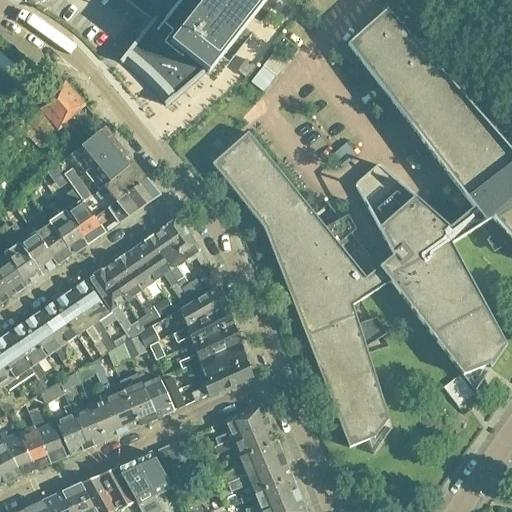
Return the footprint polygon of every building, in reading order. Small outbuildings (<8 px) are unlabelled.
[(128,0),(138,8),(146,13),(154,19),(122,64),(123,63),(141,77),(150,86),(165,103),(163,106),(165,108),(167,106),(177,118),(186,127),(211,156),(264,110),(219,67),(250,24),(269,0),(128,0)] [(451,245),(492,219),(511,241),(511,153),(386,11),(347,45),(473,209),(449,228),(378,165),(355,186),(393,256),(365,278),(248,133),(212,165),(263,228),(349,448),(374,438),(389,419),(352,306),(390,282),(460,374),(462,376),(488,366),(490,369),(506,346),(451,245)] [(274,49),(250,81),(263,91),(287,60),(274,49)] [(58,131),(85,106),(64,82),(58,87),(49,98),(20,133),(28,139),(46,117),(57,130),(58,131)] [(130,160),(104,128),(76,151),(102,183),(105,187),(106,186),(133,164),(130,160)] [(345,142),(330,156),(341,168),(356,155),(345,142)] [(116,202),(146,180),(133,164),(106,186),(105,187),(104,187),(95,194),(100,200),(109,194),(116,202)] [(79,179),(73,170),(64,175),(70,185),(79,179)] [(85,188),(79,179),(70,185),(74,189),(77,194),(85,188)] [(118,224),(159,196),(146,180),(116,202),(117,204),(111,208),(109,212),(118,224)] [(91,198),(85,188),(77,194),(83,203),(91,198)] [(87,245),(104,234),(83,203),(77,194),(74,189),(66,195),(74,207),(65,213),(87,245)] [(42,215),(43,216),(71,257),(87,245),(65,213),(57,219),(51,209),(42,215)] [(56,267),(71,257),(43,216),(37,220),(44,230),(35,236),(56,267)] [(200,250),(178,219),(162,230),(163,230),(184,262),(187,266),(196,259),(203,269),(209,265),(200,251),(200,250)] [(25,288),(40,277),(13,237),(8,229),(6,224),(0,228),(0,233),(9,247),(11,246),(13,250),(4,256),(25,288)] [(13,237),(40,277),(56,267),(35,236),(27,242),(15,224),(8,229),(13,237)] [(176,282),(183,277),(176,267),(184,262),(163,230),(153,237),(153,236),(147,240),(176,282)] [(147,240),(143,243),(143,244),(135,249),(134,249),(132,250),(132,251),(155,282),(164,276),(182,304),(189,299),(182,290),(176,282),(147,240)] [(155,282),(132,251),(124,257),(123,256),(118,260),(145,299),(150,296),(145,288),(155,282)] [(25,288),(4,256),(0,258),(0,282),(10,298),(25,288)] [(145,299),(118,260),(114,262),(115,263),(104,270),(126,302),(135,296),(147,315),(139,321),(143,328),(157,319),(145,299)] [(126,302),(104,270),(104,269),(88,280),(126,335),(130,341),(139,336),(146,332),(143,328),(139,321),(130,327),(117,308),(125,302),(126,302)] [(203,291),(196,281),(182,290),(189,299),(203,291)] [(0,282),(0,305),(10,298),(0,282)] [(107,315),(85,282),(84,283),(84,284),(74,290),(69,293),(110,354),(117,349),(113,343),(98,321),(107,315)] [(187,325),(225,306),(218,288),(181,310),(185,318),(187,325)] [(110,354),(69,293),(64,297),(64,298),(55,304),(55,303),(54,304),(76,337),(86,330),(104,357),(106,356),(107,356),(110,354)] [(159,317),(173,309),(167,299),(153,308),(159,317)] [(43,312),(43,311),(38,314),(67,358),(68,358),(71,363),(76,359),(73,355),(75,354),(68,342),(76,337),(54,304),(52,305),(53,305),(43,312)] [(193,344),(232,323),(225,306),(187,325),(188,328),(175,335),(178,343),(191,337),(193,344)] [(38,314),(33,318),(34,318),(23,325),(44,358),(54,351),(61,362),(67,358),(38,314)] [(189,367),(238,341),(232,323),(193,344),(197,354),(178,362),(182,371),(189,367)] [(44,358),(23,325),(22,326),(12,333),(11,332),(7,335),(34,375),(36,379),(37,381),(45,376),(36,363),(44,358)] [(152,327),(146,332),(139,336),(146,351),(149,349),(150,349),(158,345),(160,344),(152,327)] [(34,375),(7,335),(2,339),(2,340),(0,340),(0,359),(18,386),(34,375)] [(126,335),(113,343),(117,349),(125,344),(130,341),(126,335)] [(202,381),(245,359),(238,341),(189,367),(191,375),(202,370),(204,379),(202,380),(202,381)] [(150,349),(156,362),(164,357),(158,345),(150,349)] [(18,386),(0,359),(0,393),(13,412),(20,408),(24,404),(29,401),(24,394),(15,400),(9,392),(18,386)] [(195,402),(251,378),(245,359),(202,381),(205,389),(192,395),(195,402)] [(96,376),(95,374),(91,365),(78,373),(75,375),(79,383),(96,376)] [(139,427),(122,392),(114,397),(108,384),(107,384),(101,371),(95,374),(96,376),(103,392),(122,435),(123,435),(123,434),(125,433),(125,434),(127,433),(127,432),(139,427)] [(79,383),(75,375),(59,385),(61,391),(79,383)] [(174,412),(159,377),(146,382),(143,375),(138,378),(156,420),(159,418),(159,419),(161,418),(161,417),(174,412)] [(156,420),(138,378),(137,378),(136,376),(119,383),(122,392),(139,427),(150,422),(150,423),(152,422),(152,421),(154,420),(155,421),(156,420)] [(178,389),(173,378),(165,381),(170,392),(178,389)] [(63,395),(61,391),(59,385),(52,389),(46,393),(45,393),(42,395),(45,402),(63,395)] [(186,406),(178,390),(170,394),(178,410),(186,407),(186,406)] [(122,435),(103,392),(97,395),(101,402),(93,405),(91,402),(87,403),(104,442),(116,437),(116,438),(118,437),(118,436),(121,434),(121,436),(122,435)] [(13,412),(0,393),(0,409),(5,417),(13,412)] [(104,442),(87,403),(83,405),(84,409),(77,412),(74,405),(69,407),(87,449),(90,447),(91,449),(93,447),(92,447),(104,442)] [(269,425),(261,406),(224,422),(227,434),(215,439),(218,446),(221,445),(221,444),(269,425)] [(87,449),(69,407),(63,410),(66,417),(60,420),(57,416),(52,419),(69,457),(82,451),(83,452),(83,451),(86,450),(86,451),(88,450),(87,449)] [(65,458),(49,421),(46,423),(47,427),(45,428),(37,408),(28,412),(28,415),(33,427),(49,465),(65,458)] [(238,458),(277,443),(269,425),(221,444),(221,445),(218,446),(214,448),(216,455),(234,448),(238,458)] [(49,465),(33,427),(17,434),(16,434),(34,472),(49,465)] [(34,472),(16,434),(7,438),(5,434),(0,436),(0,437),(1,440),(0,440),(0,443),(1,446),(19,478),(34,472)] [(1,446),(0,443),(0,477),(4,486),(14,480),(19,478),(1,446)] [(226,484),(284,461),(277,443),(238,458),(243,469),(224,478),(226,484)] [(190,451),(179,456),(173,444),(157,452),(166,469),(181,462),(193,457),(190,451)] [(172,511),(162,494),(171,489),(150,454),(133,462),(162,511),(172,511)] [(250,485),(254,494),(292,479),(284,461),(226,484),(230,493),(250,485)] [(162,511),(133,462),(116,469),(138,507),(147,501),(153,511),(162,511)] [(188,480),(184,473),(186,472),(181,462),(166,469),(172,479),(176,486),(188,480)] [(128,511),(138,507),(116,469),(98,477),(118,511),(128,511)] [(118,511),(98,477),(80,485),(95,511),(118,511)] [(245,511),(261,511),(299,496),(292,479),(254,494),(256,498),(259,505),(245,511)] [(95,511),(80,485),(59,495),(69,511),(95,511)] [(69,511),(59,495),(41,503),(46,511),(69,511)] [(305,511),(299,496),(261,511),(305,511)] [(201,511),(195,501),(188,505),(191,511),(201,511)] [(46,511),(41,503),(24,511),(46,511)]
